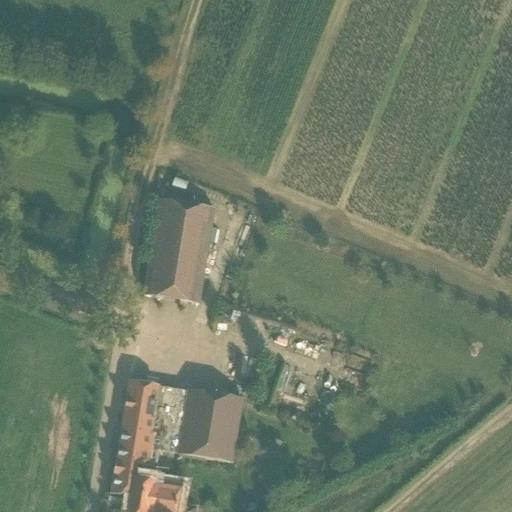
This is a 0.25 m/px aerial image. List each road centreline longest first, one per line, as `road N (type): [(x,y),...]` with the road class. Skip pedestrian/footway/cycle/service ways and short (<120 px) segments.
road 1 (track): [(120,322),(149,164),(199,0)]
road 2 (track): [(384,511),(511,403)]
road 3 (track): [(120,322),(0,273)]
